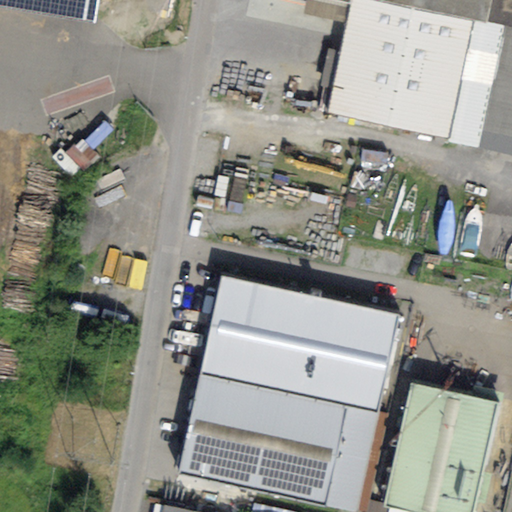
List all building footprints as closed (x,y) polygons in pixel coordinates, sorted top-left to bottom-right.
[(98,0),(0,0),(0,9),(94,25),(98,0)] [(511,0),(329,0),(349,4),(327,114),(448,138),(447,143),(511,156),(511,0)] [(354,511),(398,315),(220,276),(176,477),(338,511),(354,511)] [(473,511),(498,402),(411,383),(384,506),(408,511),(473,511)] [(290,511),(253,503),(250,511),(290,511)]
